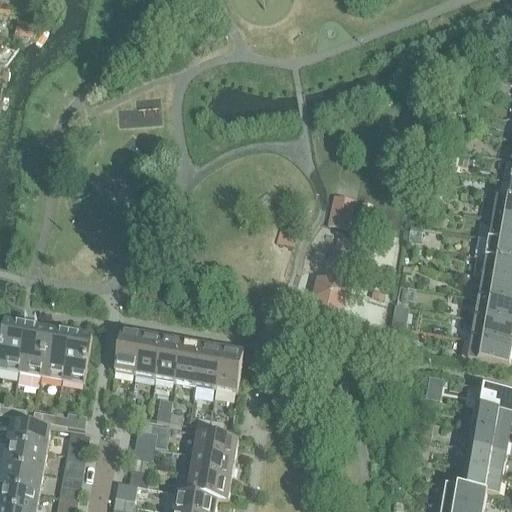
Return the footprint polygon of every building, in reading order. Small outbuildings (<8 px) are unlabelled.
[(328,230),(349,235),(356,204),(335,199),(328,230)] [(497,202),(493,224),(511,227),(511,205),(508,205),(508,204),(497,202)] [(363,206),(358,231),(367,233),(373,208),(363,206)] [(511,227),(493,224),(490,243),(490,245),(511,248),(511,227)] [(281,231),(276,247),(293,251),(297,235),(281,231)] [(411,231),(409,243),(421,245),(423,233),(411,231)] [(338,241),(332,265),(343,268),(348,243),(338,241)] [(477,262),(476,263),(511,269),(511,248),(490,245),(490,243),(478,241),(474,262),(477,262)] [(483,283),(483,284),(511,289),(511,269),(476,263),(473,281),(483,283)] [(342,309),(346,293),(335,282),(319,286),(315,302),(327,313),(342,309)] [(511,289),(483,284),(479,305),(511,310),(511,289)] [(403,292),(400,304),(414,307),(416,294),(403,292)] [(373,295),(371,301),(384,304),(385,298),(373,295)] [(511,310),(479,305),(476,325),(511,331),(511,310)] [(394,321),(392,331),(406,334),(408,324),(394,321)] [(511,331),(476,325),(472,345),(511,351),(511,331)] [(0,354),(0,374),(18,378),(26,332),(4,328),(0,354)] [(38,393),(40,382),(47,336),(26,332),(18,378),(16,389),(38,393)] [(40,382),(62,385),(70,340),(47,336),(40,382)] [(114,378),(135,382),(143,340),(121,337),(114,378)] [(91,343),(70,340),(62,385),(83,389),(91,343)] [(135,382),(155,385),(163,344),(143,340),(135,382)] [(363,342),(359,360),(377,364),(381,345),(363,342)] [(155,385),(176,389),(183,347),(163,344),(155,385)] [(509,372),(511,354),(511,351),(472,345),(468,365),(509,372)] [(176,389),(196,392),(203,351),(183,347),(176,389)] [(196,392),(216,396),(223,354),(203,351),(196,392)] [(244,358),(223,354),(216,396),(237,399),(244,358)] [(430,383),(426,404),(440,407),(444,385),(430,383)] [(511,398),(479,392),(475,413),(511,419),(511,398)] [(117,418),(129,420),(130,412),(118,410),(117,418)] [(0,420),(11,422),(12,413),(0,411),(0,420)] [(141,414),(130,412),(129,420),(140,422),(141,414)] [(25,415),(12,413),(11,422),(24,424),(25,415)] [(511,419),(475,413),(472,434),(509,440),(511,425),(511,419)] [(156,425),(169,427),(170,419),(158,417),(156,425)] [(39,427),(54,430),(55,421),(41,418),(39,427)] [(68,423),(66,432),(84,435),(85,435),(87,422),(68,419),(68,423)] [(182,421),(170,419),(169,427),(181,429),(182,421)] [(68,423),(55,421),(54,430),(66,432),(68,423)] [(196,432),(209,434),(211,426),(198,424),(196,432)] [(222,428),(211,426),(209,434),(221,436),(222,428)] [(150,439),(151,431),(140,428),(138,437),(150,439)] [(9,430),(6,450),(46,457),(49,437),(9,430)] [(472,434),(468,453),(506,460),(509,440),(472,434)] [(423,437),(422,445),(430,446),(432,438),(423,437)] [(197,439),(194,459),(235,466),(238,446),(197,439)] [(0,470),(2,471),(42,478),(46,457),(6,450),(0,449),(0,470)] [(86,463),(88,454),(68,451),(66,460),(86,463)] [(468,453),(464,474),(502,481),(506,460),(468,453)] [(194,459),(190,480),(231,487),(235,466),(194,459)] [(130,475),(140,477),(142,466),(132,464),(130,475)] [(150,478),(151,473),(152,467),(142,466),(140,477),(150,478)] [(83,482),(85,474),(65,470),(63,479),(83,482)] [(2,471),(0,485),(0,492),(38,500),(42,478),(2,471)] [(498,501),(502,481),(464,474),(461,493),(461,494),(487,499),(498,501)] [(227,509),(231,487),(190,480),(187,500),(186,501),(218,506),(218,507),(227,509)] [(115,503),(113,511),(122,511),(124,504),(135,506),(137,492),(119,488),(116,503),(115,503)] [(446,491),(443,511),(445,511),(485,511),(487,499),(461,494),(461,493),(446,491)] [(0,511),(36,511),(38,500),(0,492),(0,511)] [(79,506),(81,497),(60,494),(59,503),(79,506)] [(177,499),(174,511),(216,511),(218,507),(218,506),(186,501),(187,500),(177,499)]
